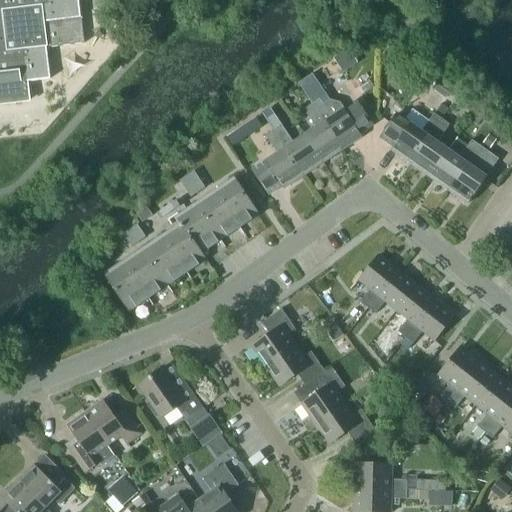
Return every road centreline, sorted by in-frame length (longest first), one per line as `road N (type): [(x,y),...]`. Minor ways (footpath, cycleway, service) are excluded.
road 1 (residential): [(511,308),(367,187),(193,318)]
road 2 (residential): [(292,511),(306,487),(193,318)]
road 3 (residential): [(193,318),(0,392)]
